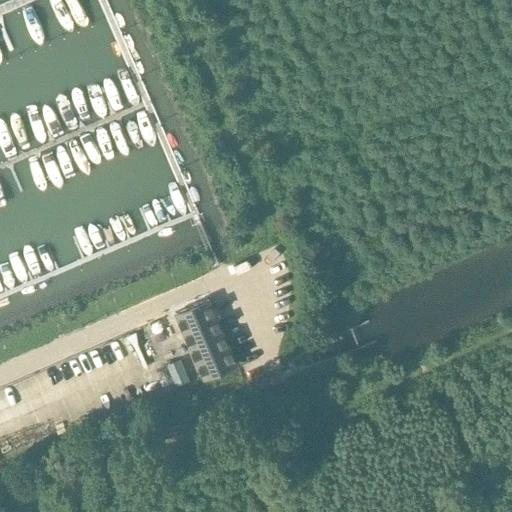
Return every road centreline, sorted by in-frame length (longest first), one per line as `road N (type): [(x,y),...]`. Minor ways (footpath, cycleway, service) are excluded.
road 1 (track): [(308,402),(336,404),(511,331)]
road 2 (track): [(264,349),(248,426),(269,511)]
